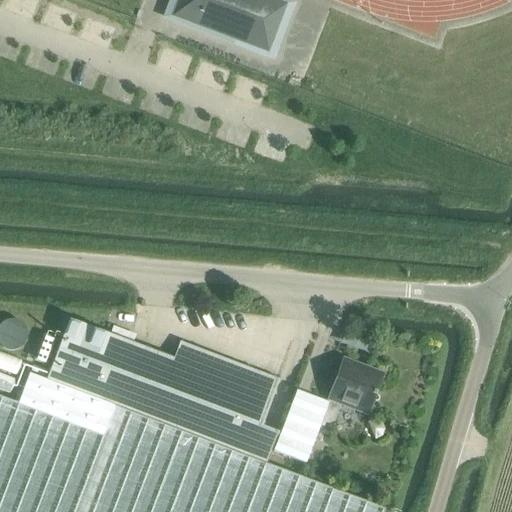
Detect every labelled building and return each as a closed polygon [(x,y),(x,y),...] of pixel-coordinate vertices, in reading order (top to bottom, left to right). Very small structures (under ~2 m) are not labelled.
[(269,0),(195,0),(187,23),(267,53),(285,6),(269,0)] [(379,63),(373,85),(402,92),(408,70),(379,63)] [(0,346),(1,348),(7,351),(13,352),(19,350),(23,347),(26,342),(28,336),(27,332),(26,328),(22,323),(16,321),(13,320),(10,320),(6,321),(2,323),(0,324),(0,346)] [(46,381),(265,464),(277,434),(261,428),(278,381),(180,343),(174,360),(69,320),(46,381)] [(0,386),(15,392),(26,360),(0,350),(0,386)] [(327,403),(320,421),(329,424),(334,422),(341,404),(368,414),(377,388),(379,389),(384,373),(374,370),(373,371),(351,363),(350,366),(339,362),(325,402),(328,403),(327,403)] [(384,511),(385,510),(265,464),(46,381),(29,374),(18,405),(0,397),(0,511),(384,511)] [(296,391),(273,452),(304,464),(320,421),(327,403),(296,391)]
